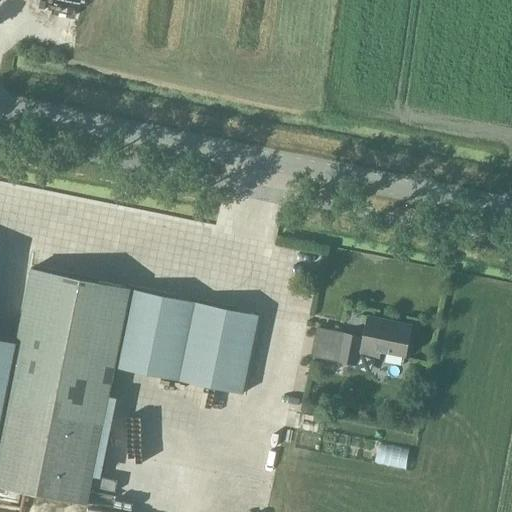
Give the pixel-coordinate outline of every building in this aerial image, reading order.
[(260,315),(132,289),(31,267),(14,345),(0,414),(0,487),(84,505),(113,366),(244,394),(260,315)] [(376,316),(392,318),(393,307),(378,305),(376,316)] [(376,349),(405,355),(411,326),(368,317),(364,337),(317,327),(312,354),(355,364),(357,353),(375,356),(376,349)] [(0,414),(14,345),(0,342),(0,414)] [(171,499),(169,511),(180,511),(182,501),(171,499)]
